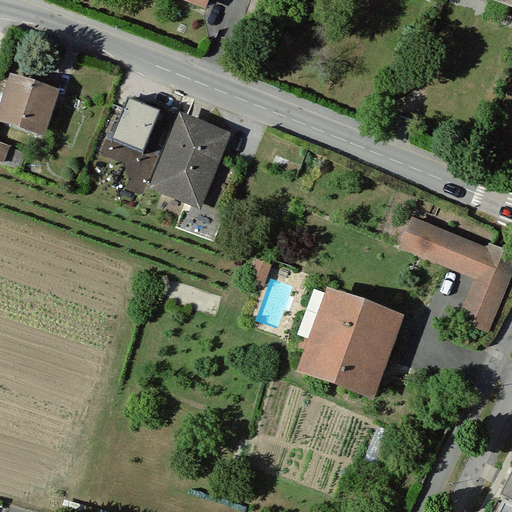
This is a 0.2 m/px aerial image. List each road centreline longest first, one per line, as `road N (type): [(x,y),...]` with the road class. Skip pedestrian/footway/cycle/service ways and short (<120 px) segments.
road 1 (unclassified): [(0,6),(511,206)]
road 2 (residential): [(511,332),(422,511)]
road 3 (residential): [(452,511),(511,392)]
